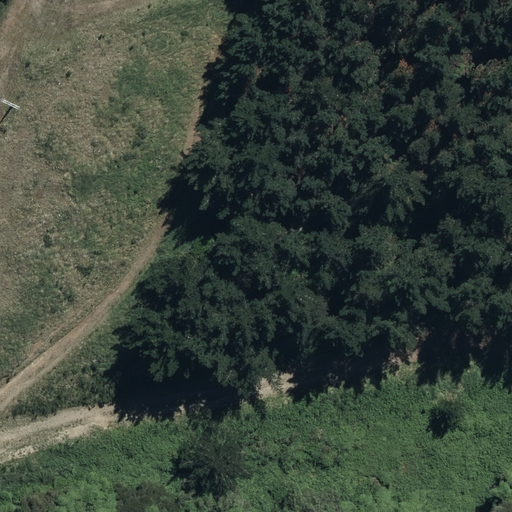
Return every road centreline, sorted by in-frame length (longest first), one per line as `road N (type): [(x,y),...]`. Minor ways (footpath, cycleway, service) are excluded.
road 1 (track): [(0,442),(173,423),(396,371),(511,357)]
road 2 (track): [(0,403),(133,261),(228,0)]
